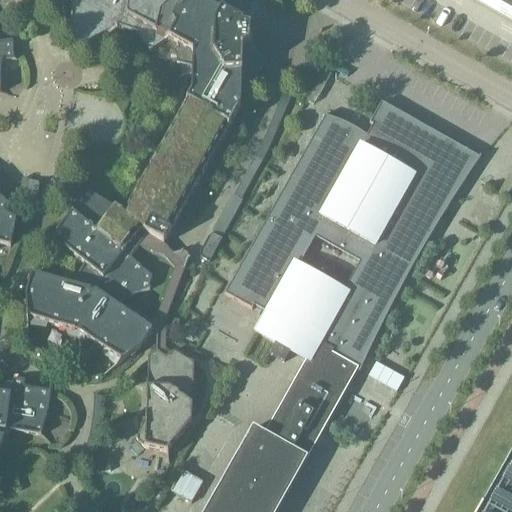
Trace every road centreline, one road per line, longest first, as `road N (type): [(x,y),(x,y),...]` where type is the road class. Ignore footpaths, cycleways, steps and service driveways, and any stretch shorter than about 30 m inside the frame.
road 1 (unclassified): [(379,511),(511,278)]
road 2 (unclassified): [(511,104),(330,0)]
